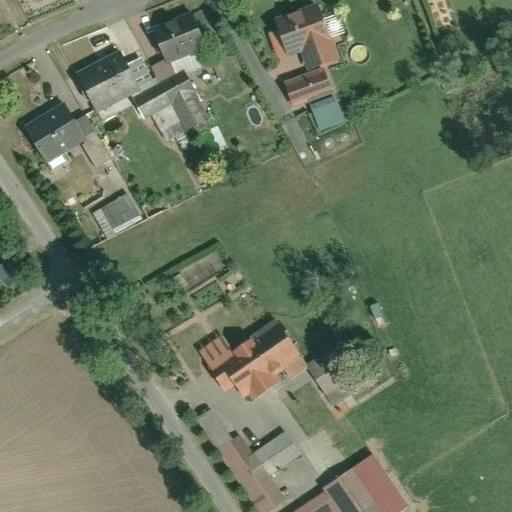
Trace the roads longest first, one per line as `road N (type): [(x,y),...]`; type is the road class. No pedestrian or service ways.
road 1 (unclassified): [(85,284),(236,511)]
road 2 (residential): [(145,0),(64,28),(0,65)]
road 3 (unclassified): [(0,159),(85,284)]
